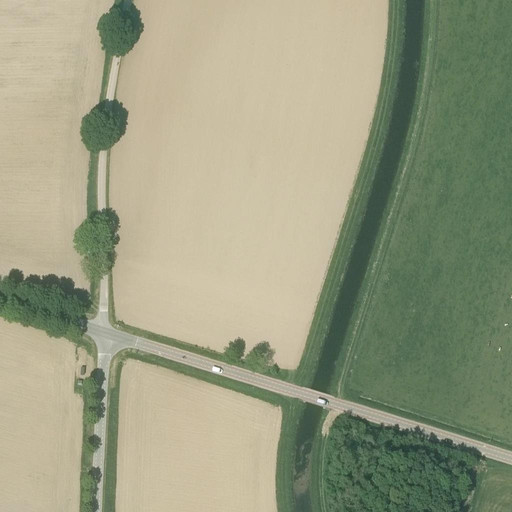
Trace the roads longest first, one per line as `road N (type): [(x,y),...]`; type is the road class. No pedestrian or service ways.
road 1 (tertiary): [(511,458),(103,333)]
road 2 (unclassified): [(103,333),(103,137),(128,0)]
road 3 (tertiary): [(96,511),(103,333)]
